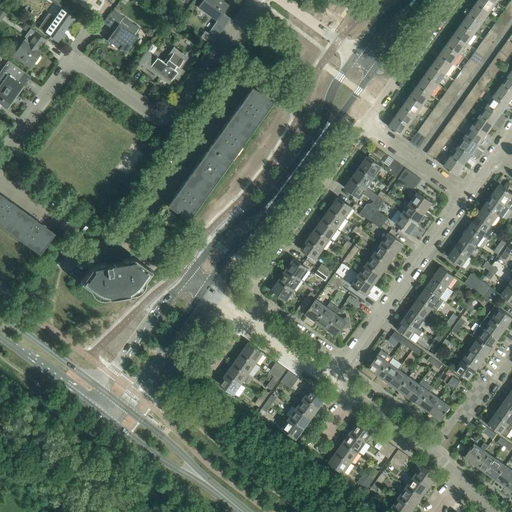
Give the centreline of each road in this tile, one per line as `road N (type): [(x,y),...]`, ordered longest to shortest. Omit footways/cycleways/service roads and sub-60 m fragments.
road 1 (residential): [(344,360),(258,299),(253,282),(364,124)]
road 2 (residential): [(0,158),(73,59),(163,118),(217,52)]
road 3 (tertiary): [(204,291),(370,62)]
road 4 (tertiary): [(353,50),(304,149),(189,273)]
road 5 (residential): [(136,231),(249,76),(217,52)]
road 6 (residential): [(344,360),(464,193)]
road 7 (residential): [(364,124),(452,0)]
road 8 (tertiary): [(189,273),(100,389)]
road 9 (tertiary): [(121,404),(204,291)]
road 10 (residential): [(429,452),(511,354)]
road 11 (secondary): [(100,389),(0,315)]
road 12 (residential): [(464,193),(364,124)]
